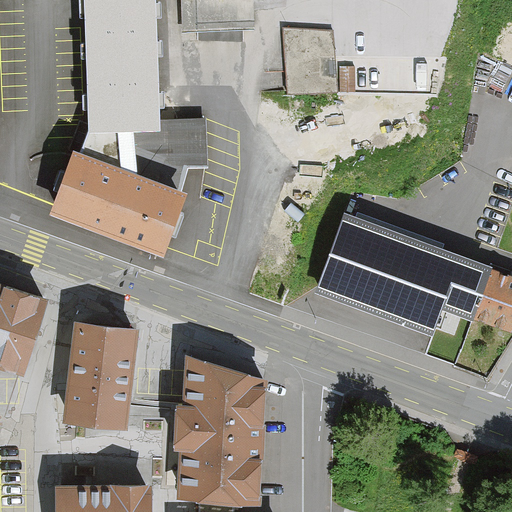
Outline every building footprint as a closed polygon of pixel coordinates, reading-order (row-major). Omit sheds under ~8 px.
[(86,0),(90,127),(81,150),(188,186),(184,196),(197,201),(204,171),(206,118),(157,116),(152,0),(86,0)] [(180,0),(181,30),(253,29),(252,0),(180,0)] [(336,90),(333,27),(285,29),(288,92),(336,90)] [(81,150),(72,147),(49,211),(166,251),(184,196),(188,186),(81,150)] [(474,318),(492,269),(493,267),(344,213),(317,288),(434,331),(443,307),(474,318)] [(474,318),(511,332),(511,328),(511,276),(492,269),(474,318)] [(48,301),(0,285),(0,367),(23,375),(48,301)] [(127,425),(137,325),(75,319),(65,418),(127,425)] [(267,377),(244,366),(185,350),(183,400),(174,399),(172,445),(180,446),(178,496),(262,500),(267,377)] [(152,511),(152,479),(55,481),(55,511),(152,511)]
